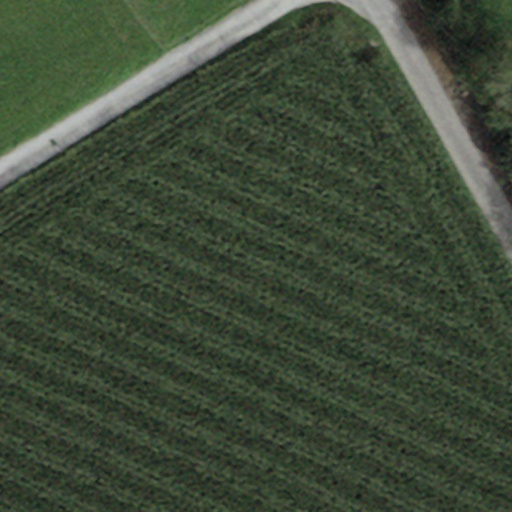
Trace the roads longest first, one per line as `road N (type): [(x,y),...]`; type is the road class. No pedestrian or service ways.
road 1 (track): [(0,155),(240,0)]
road 2 (track): [(511,226),(387,0)]
